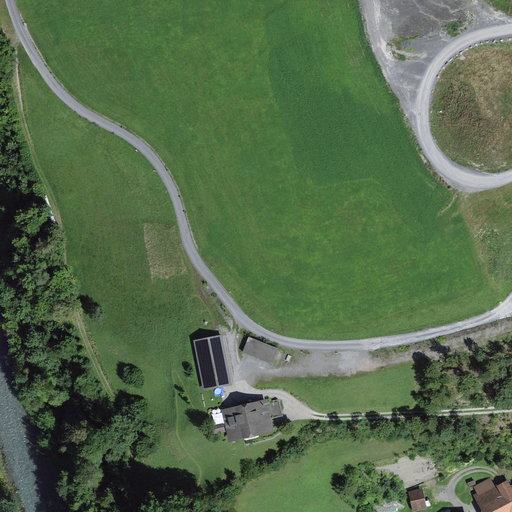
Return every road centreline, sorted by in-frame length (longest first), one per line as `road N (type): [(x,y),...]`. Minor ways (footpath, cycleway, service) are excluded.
road 1 (track): [(9,0),(57,90),(148,153),(203,270),(256,329),(291,342),(368,344),(463,326),(511,300)]
road 2 (track): [(511,174),(491,183),(452,174),(426,143),(420,106),(442,59),(464,41),(511,28)]
